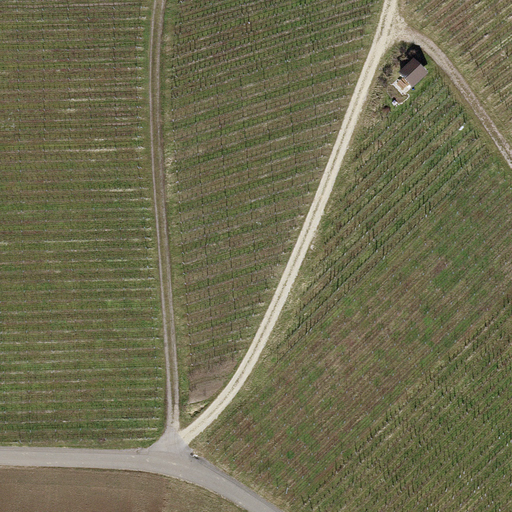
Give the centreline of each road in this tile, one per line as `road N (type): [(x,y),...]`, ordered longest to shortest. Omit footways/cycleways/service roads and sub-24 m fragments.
road 1 (track): [(165,462),(226,408),(295,277),(394,0)]
road 2 (track): [(165,462),(176,416),(158,72),(168,0)]
road 3 (track): [(0,452),(165,462),(204,473),(271,511)]
road 4 (track): [(511,153),(443,59),(416,39),(377,47)]
